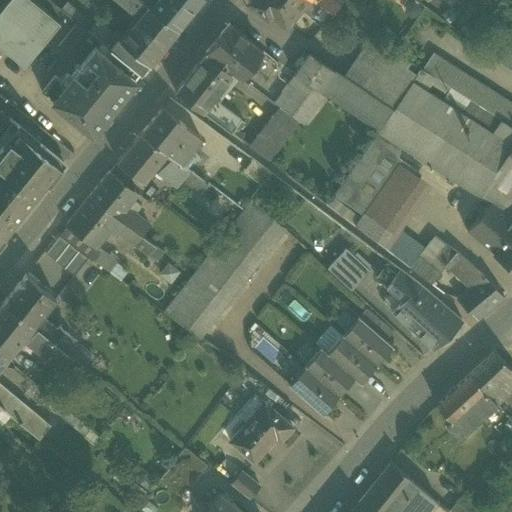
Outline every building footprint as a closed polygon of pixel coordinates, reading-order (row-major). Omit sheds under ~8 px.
[(0,48),(24,67),(59,24),(30,0),(8,0),(0,10),(0,48)] [(140,73),(176,29),(149,7),(140,0),(118,0),(132,10),(135,7),(141,12),(120,38),(114,33),(104,45),(140,73)] [(199,0),(155,0),(149,7),(176,29),(199,0)] [(332,13),(311,0),(248,0),(247,2),(268,18),(271,14),(285,25),(300,6),(308,12),(306,14),(322,27),(332,13)] [(311,0),(332,13),(338,4),(331,0),(311,0)] [(342,19),(332,13),(322,27),(329,34),(342,19)] [(205,53),(232,73),(240,79),(262,51),(229,24),(205,53)] [(377,131),(420,70),(369,37),(342,77),(308,53),(293,74),(322,94),(377,131)] [(97,50),(95,48),(71,78),(66,74),(60,81),(54,76),(41,92),(91,133),(140,73),(103,43),(97,50)] [(511,43),(499,63),(511,71),(511,43)] [(174,91),(230,133),(240,120),(241,118),(213,98),(232,73),(205,53),(174,91)] [(420,70),(511,128),(511,103),(432,53),(420,70)] [(511,154),(507,152),(511,145),(511,128),(420,70),(377,131),(400,146),(490,203),(490,202),(511,217),(511,154)] [(322,94),(293,74),(273,103),(279,107),(300,122),(322,94)] [(199,137),(161,107),(140,133),(178,163),(199,137)] [(300,122),(279,107),(248,146),(268,161),(300,122)] [(240,120),(230,133),(240,140),(243,135),(239,131),(244,123),(240,120)] [(0,189),(25,210),(63,163),(13,122),(0,138),(0,189)] [(362,215),(398,163),(400,159),(398,157),(400,146),(377,131),(333,195),(362,215)] [(178,163),(140,133),(117,162),(143,182),(154,168),(177,185),(180,181),(188,170),(178,163)] [(271,173),(252,159),(242,171),(261,186),(271,173)] [(387,251),(399,232),(431,186),(398,163),(362,215),(360,218),(354,226),(387,251)] [(207,185),(188,170),(180,181),(199,195),(207,185)] [(109,172),(89,196),(141,235),(148,225),(135,215),(141,207),(133,201),(138,194),(109,172)] [(0,239),(25,210),(0,189),(0,239)] [(65,225),(95,248),(108,230),(114,234),(113,235),(116,238),(120,234),(148,255),(155,246),(141,235),(89,196),(65,225)] [(325,204),(354,226),(360,218),(331,197),(325,204)] [(284,230),(251,198),(162,312),(199,338),(284,230)] [(511,217),(490,202),(490,203),(466,231),(511,269),(511,217)] [(409,267),(418,255),(412,250),(416,245),(399,232),(387,251),(409,267)] [(445,266),(455,251),(434,236),(418,255),(409,267),(431,284),(445,266)] [(328,269),(350,290),(368,271),(345,250),(328,269)] [(469,288),(483,276),(455,251),(445,266),(469,288)] [(157,271),(171,282),(180,270),(166,260),(157,271)] [(391,311),(433,350),(462,321),(421,286),(389,262),(376,280),(392,291),(402,299),(391,311)] [(26,275),(4,301),(67,353),(77,342),(58,327),(56,329),(41,316),(48,307),(51,309),(56,303),(53,301),(55,298),(26,275)] [(457,298),(477,320),(503,298),(483,276),(469,288),(457,298)] [(382,302),(391,311),(402,299),(392,291),(382,302)] [(0,306),(0,347),(9,355),(21,340),(61,372),(72,357),(67,353),(4,301),(0,306)] [(358,317),(385,340),(392,332),(366,308),(358,317)] [(358,317),(342,336),(375,365),(391,346),(385,340),(358,317)] [(255,326),(249,333),(264,345),(270,337),(255,326)] [(342,336),(326,354),(353,378),(359,383),(375,365),(342,336)] [(0,406),(0,407),(39,438),(47,428),(0,389),(0,365),(9,355),(0,347),(0,406)] [(320,349),(305,367),(338,396),(353,378),(326,354),(320,349)] [(496,405),(511,390),(511,370),(494,353),(469,375),(496,405)] [(305,367),(288,386),(321,415),(338,396),(305,367)] [(458,439),(496,405),(469,375),(436,406),(450,421),(446,425),(458,439)] [(230,442),(263,403),(254,395),(220,434),(230,442)] [(230,442),(254,463),(275,439),(280,442),(292,428),(263,403),(230,442)] [(158,479),(179,497),(206,466),(184,448),(158,479)] [(379,473),(425,511),(427,511),(436,501),(389,461),(379,473)] [(231,484),(250,499),(259,487),(240,472),(231,484)] [(425,511),(379,473),(350,509),(353,511),(425,511)] [(448,510),(449,511),(477,511),(481,508),(463,493),(448,510)] [(241,511),(226,500),(217,511),(205,503),(197,511),(241,511)]
